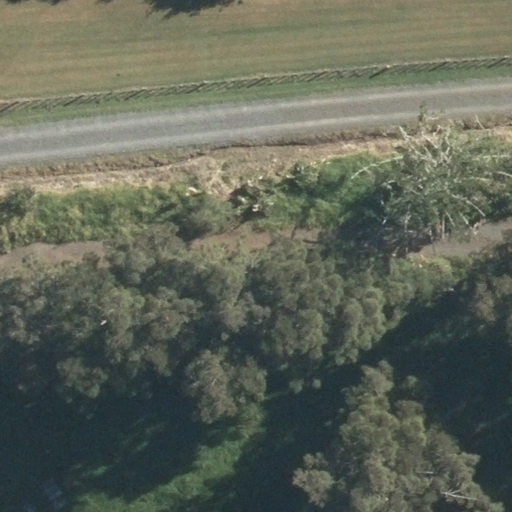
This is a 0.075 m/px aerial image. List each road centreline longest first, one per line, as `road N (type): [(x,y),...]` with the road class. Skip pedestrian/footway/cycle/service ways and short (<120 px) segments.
road 1 (track): [(511,102),(0,139)]
road 2 (track): [(0,268),(511,239)]
